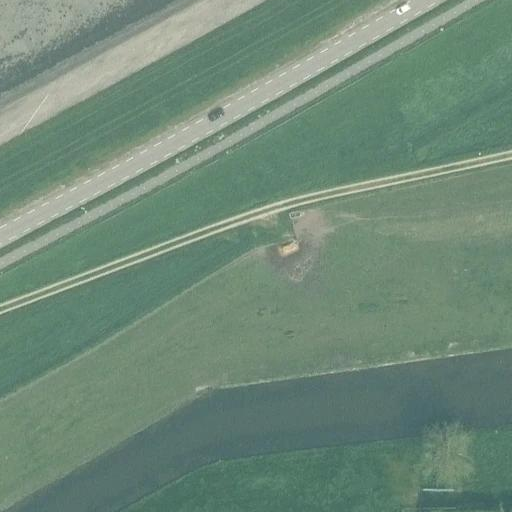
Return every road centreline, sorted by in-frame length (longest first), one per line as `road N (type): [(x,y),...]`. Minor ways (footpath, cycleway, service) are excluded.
road 1 (track): [(0,311),(304,195),(511,151)]
road 2 (tertiary): [(421,0),(0,236)]
